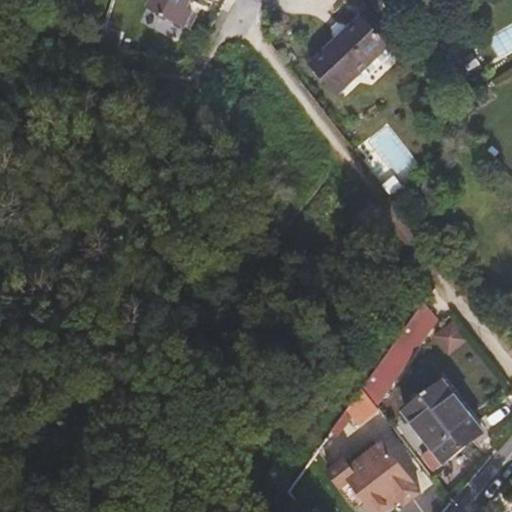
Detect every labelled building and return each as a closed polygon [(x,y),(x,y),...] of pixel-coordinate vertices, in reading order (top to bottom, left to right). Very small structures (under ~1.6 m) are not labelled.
[(145,0),(145,2),(179,22),(191,0),(145,0)] [(369,5),(310,63),(335,89),(395,33),(369,5)] [(415,315),(361,391),(374,406),(426,334),(415,315)] [(434,333),(448,354),(472,338),(458,317),(434,333)] [(404,414),(441,465),(480,438),(443,387),(404,414)] [(352,471),(351,484),(367,501),(376,511),(379,511),(399,497),(405,504),(421,491),(383,447),(352,471)] [(356,509),(367,501),(351,484),(352,471),(344,462),(329,475),(356,509)]
